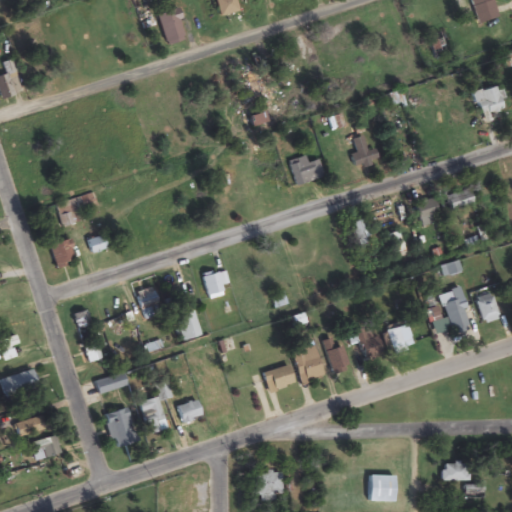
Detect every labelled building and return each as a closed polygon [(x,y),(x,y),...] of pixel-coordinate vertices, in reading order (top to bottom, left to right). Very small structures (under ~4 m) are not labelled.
[(237,11),(233,0),(211,0),(217,18),(237,11)] [(466,0),(474,24),(498,17),(493,0),(466,0)] [(183,42),(174,9),(154,14),(163,47),(183,42)] [(431,57),(450,49),(442,30),(423,38),(431,57)] [(0,66),(3,74),(0,75),(0,100),(24,91),(12,59),(0,63),(0,66)] [(273,74),(278,91),(311,82),(306,65),(273,74)] [(244,73),(250,100),(260,98),(254,71),(244,73)] [(503,106),(487,84),(468,99),(484,120),(503,106)] [(247,117),(248,126),(261,124),(260,115),(247,117)] [(349,140),(355,155),(347,158),(351,169),(375,159),(371,148),(364,151),(358,136),(349,140)] [(321,178),(316,161),(304,164),(302,157),(285,162),(292,186),(321,178)] [(442,197),(447,212),(469,205),(464,190),(442,197)] [(421,227),(436,219),(425,198),(410,207),(421,227)] [(369,240),(363,218),(346,223),(353,244),(369,240)] [(384,236),(395,259),(406,254),(395,231),(384,236)] [(87,255),(104,250),(100,236),(83,242),(87,255)] [(72,258),(64,240),(45,248),(53,267),(72,258)] [(221,297),(218,286),(225,284),(222,271),(199,276),(204,300),(221,297)] [(139,312),(154,305),(146,288),(131,296),(139,312)] [(467,328),(455,290),(437,296),(449,334),(467,328)] [(481,325),(497,319),(488,294),(472,300),(481,325)] [(82,311),(69,316),(74,330),(87,325),(82,311)] [(199,336),(190,311),(172,318),(181,342),(199,336)] [(411,344),(401,322),(379,332),(388,354),(411,344)] [(375,354),(368,327),(353,332),(361,358),(375,354)] [(0,340),(0,362),(13,358),(9,348),(15,345),(12,336),(0,340)] [(319,342),(328,375),(346,370),(339,346),(331,349),(328,340),(319,342)] [(80,348),(85,363),(99,359),(94,343),(80,348)] [(320,378),(311,346),(287,353),(297,385),(320,378)] [(290,385),(284,366),(259,374),(265,393),(290,385)] [(32,387),(28,372),(0,378),(0,391),(1,395),(32,387)] [(95,396),(124,386),(119,374),(91,383),(95,396)] [(151,385),(156,402),(169,398),(165,381),(151,385)] [(199,392),(206,413),(221,408),(214,387),(199,392)] [(146,436),(162,430),(151,398),(135,403),(146,436)] [(180,424),(199,417),(193,401),(161,413),(165,425),(178,420),(180,424)] [(109,448),(131,444),(125,410),(103,414),(109,448)] [(34,417),(11,426),(16,440),(39,431),(34,417)] [(29,441),(34,460),(58,454),(53,435),(29,441)] [(437,481),(466,481),(466,466),(437,466),(437,481)] [(251,496),(278,496),(278,473),(251,473),(251,496)] [(364,502),(391,502),(391,475),(364,475),(364,502)] [(191,511),(192,484),(180,484),(180,511),(191,511)]
